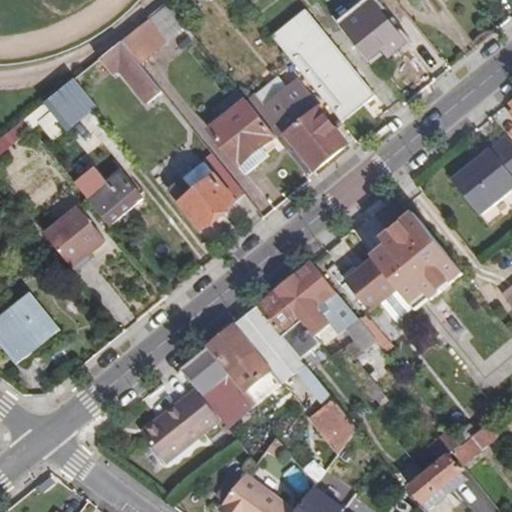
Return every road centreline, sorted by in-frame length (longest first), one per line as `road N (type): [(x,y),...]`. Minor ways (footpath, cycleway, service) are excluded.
road 1 (secondary): [(43,439),(511,58)]
road 2 (residential): [(141,511),(43,439)]
